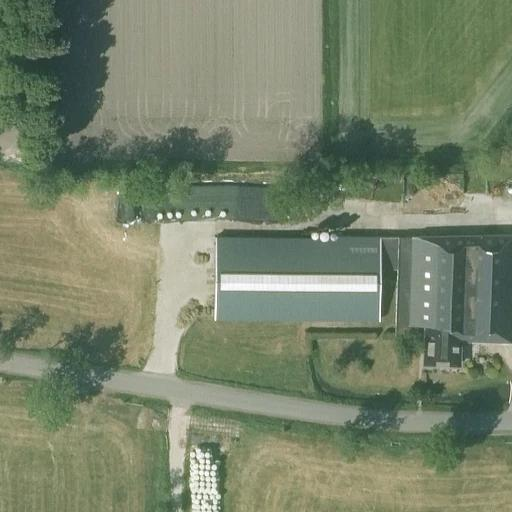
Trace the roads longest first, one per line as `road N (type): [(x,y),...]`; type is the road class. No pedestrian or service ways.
road 1 (tertiary): [(511,422),(372,420),(0,362)]
road 2 (track): [(26,0),(25,123),(0,144)]
